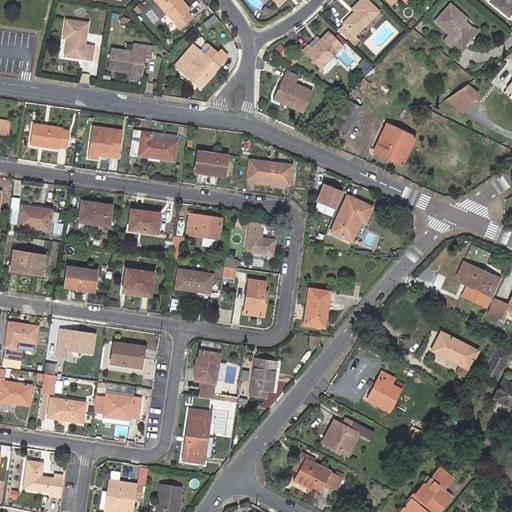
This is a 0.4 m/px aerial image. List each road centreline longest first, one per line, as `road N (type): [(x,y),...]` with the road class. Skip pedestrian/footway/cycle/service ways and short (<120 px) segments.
road 1 (residential): [(0,165),(294,213),(276,332),(265,339),(182,325)]
road 2 (residential): [(228,479),(436,226),(454,216)]
road 3 (residential): [(246,120),(454,216)]
road 4 (residential): [(0,81),(211,116)]
road 5 (residential): [(182,325),(158,452),(90,447)]
road 6 (residential): [(0,300),(182,325)]
